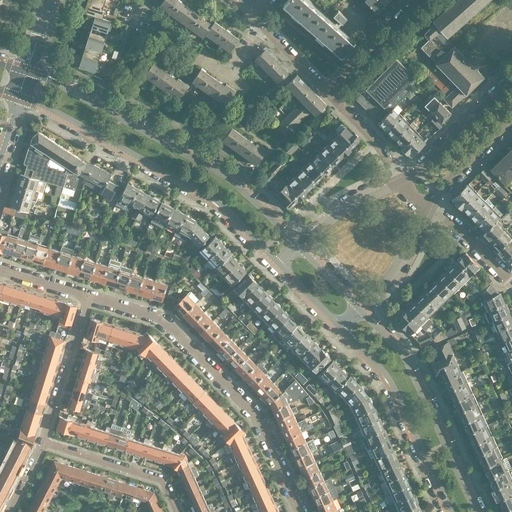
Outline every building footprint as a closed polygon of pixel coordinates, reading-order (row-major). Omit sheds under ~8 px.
[(163,0),(160,4),(182,20),(190,9),(177,0),(163,0)] [(330,19),(308,0),(287,0),(283,4),(342,56),(355,41),(338,27),(347,18),(338,10),(330,19)] [(380,0),(364,0),(376,12),(385,4),(380,0)] [(430,37),(430,38),(420,48),(435,64),(457,87),(444,99),(451,107),(464,94),(465,95),(484,78),(453,47),(443,37),(485,0),(455,0),(433,20),(434,21),(423,32),(424,35),(425,36),(429,38),(430,37)] [(103,7),(87,1),(83,12),(95,16),(100,17),(103,7)] [(190,9),(182,20),(204,36),(207,33),(206,32),(212,25),(212,24),(190,9)] [(95,16),(92,26),(108,31),(111,21),(100,17),(95,16)] [(206,32),(207,33),(231,50),(239,39),(214,21),(212,24),(212,25),(206,32)] [(92,26),(89,35),(105,41),(108,31),(92,26)] [(89,35),(86,45),(102,50),(105,41),(89,35)] [(86,45),(83,54),(98,60),(102,50),(86,45)] [(267,48),(256,58),(284,87),(286,85),(293,78),(294,76),(267,48)] [(453,90),(415,51),(408,58),(446,97),(453,90)] [(98,60),(83,54),(79,65),(95,70),(98,60)] [(364,80),(350,94),(373,117),(375,115),(378,118),(387,110),(387,111),(403,95),(418,80),(415,76),(405,67),(396,58),(389,65),(383,71),(378,66),(364,80)] [(145,74),(151,78),(179,98),(188,85),(178,78),(177,80),(153,63),(145,74)] [(201,69),(193,80),(227,104),(236,91),(226,84),(225,85),(201,69)] [(293,78),(286,85),(302,101),(311,110),(315,115),(326,104),(296,74),(294,76),(293,78)] [(429,83),(425,87),(430,92),(430,91),(432,93),(436,90),(429,83)] [(414,93),(410,97),(415,102),(419,98),(414,93)] [(302,101),(293,110),(302,119),(311,110),(302,101)] [(439,101),(430,110),(440,121),(439,121),(441,123),(450,114),(440,104),(441,103),(439,101)] [(416,110),(420,114),(425,108),(421,104),(416,110)] [(380,120),(379,121),(379,122),(379,124),(382,126),(384,126),(387,130),(401,116),(393,108),(380,120)] [(293,110),(285,118),(294,127),(302,119),(293,110)] [(332,111),(331,112),(328,114),(333,120),(336,117),(335,117),(337,115),(332,111)] [(428,122),(429,121),(433,117),(429,113),(424,118),(428,122)] [(401,116),(387,130),(388,131),(388,132),(390,135),(392,135),(395,138),(409,124),(401,116)] [(430,124),(436,130),(440,127),(432,118),(433,117),(429,121),(429,122),(430,124)] [(294,127),(285,118),(276,126),(285,135),(294,127)] [(338,132),(335,135),(350,150),(350,149),(349,148),(359,138),(353,132),(351,134),(341,123),(335,129),(338,132)] [(409,124),(395,138),(396,139),(396,141),(398,143),(400,143),(403,146),(417,133),(420,129),(415,124),(411,127),(409,124)] [(232,128),(223,140),(257,164),(266,150),(256,143),(255,145),(232,128)] [(30,143),(78,174),(78,175),(79,174),(86,178),(93,164),(83,159),(82,160),(38,132),(32,136),(30,143)] [(309,133),(304,137),(306,139),(309,141),(313,137),(309,133)] [(417,133),(403,146),(403,147),(402,148),(410,156),(425,141),(422,138),(417,133)] [(335,135),(327,143),(340,157),(343,154),(344,155),(350,150),(335,135)] [(27,165),(26,168),(24,174),(39,179),(42,180),(57,185),(63,186),(75,190),(78,178),(76,177),(78,174),(30,143),(30,144),(33,146),(32,147),(28,147),(23,163),(27,165)] [(318,144),(315,148),(319,151),(332,165),(335,162),(337,162),(339,160),(339,157),(340,157),(327,143),(322,148),(318,144)] [(299,147),(295,144),(286,152),(290,156),(299,147)] [(511,148),(503,158),(511,167),(511,148)] [(319,151),(310,160),(323,173),(327,169),(329,170),(331,167),(331,165),(332,165),(319,151)] [(511,167),(503,158),(493,168),(491,169),(493,171),(493,172),(505,185),(511,178),(511,167)] [(310,160),(302,168),(315,181),(316,181),(318,181),(320,178),(320,176),(323,173),(310,160)] [(279,161),(271,170),(275,174),(283,165),(282,164),(279,161)] [(93,164),(86,178),(87,179),(84,183),(94,189),(97,184),(104,188),(101,194),(111,199),(111,198),(118,186),(108,181),(112,174),(93,164)] [(298,171),(293,176),(306,190),(307,189),(309,189),(312,186),(312,185),(315,181),(302,168),(300,166),(297,170),(298,171)] [(483,169),(478,174),(487,182),(492,177),(483,169)] [(262,178),(261,180),(260,180),(265,185),(267,183),(267,184),(276,175),(275,174),(271,170),(262,179),(262,178)] [(18,183),(17,185),(37,190),(38,184),(41,185),(42,180),(39,179),(24,174),(24,175),(21,174),(19,179),(18,179),(17,182),(18,183)] [(293,176),(285,184),(299,199),(305,193),(304,192),(306,190),(293,176)] [(490,179),(486,183),(489,187),(494,181),(491,178),(490,179)] [(120,197),(121,198),(120,199),(128,203),(130,204),(138,189),(127,183),(124,189),(120,197)] [(285,184),(275,195),(287,208),(298,198),(299,199),(285,184)] [(452,199),(460,208),(462,207),(476,193),(470,187),(471,186),(468,184),(452,199)] [(15,190),(14,195),(33,201),(37,190),(17,185),(17,186),(16,186),(15,189),(15,190)] [(59,197),(63,186),(57,185),(53,195),(58,197),(59,197)] [(501,186),(496,190),(504,197),(508,193),(501,186)] [(138,189),(130,204),(140,210),(149,195),(138,189)] [(476,193),(462,207),(465,210),(464,212),(467,215),(469,214),(470,215),(484,201),(476,193)] [(12,201),(11,206),(13,206),(13,207),(29,212),(30,207),(31,208),(33,201),(14,195),(14,196),(12,197),(11,199),(12,201)] [(149,195),(140,210),(151,216),(158,203),(159,200),(149,195)] [(75,210),(78,202),(60,197),(58,204),(75,210)] [(484,201),(470,215),(469,217),(472,220),(474,219),(477,223),(492,209),(493,207),(485,200),(484,201)] [(160,204),(151,221),(161,227),(164,222),(165,223),(173,208),(161,201),(160,204)] [(511,204),(500,217),(498,219),(505,226),(511,234),(511,204)] [(7,207),(5,206),(3,212),(5,212),(5,213),(13,215),(15,209),(7,206),(7,207)] [(173,208),(165,223),(176,229),(185,214),(173,208)] [(15,209),(13,215),(23,218),(24,217),(25,212),(15,209)] [(492,209),(477,223),(478,223),(477,225),(479,228),(481,227),(485,231),(498,219),(500,217),(492,209)] [(185,214),(176,229),(188,236),(196,221),(185,214)] [(485,231),(483,233),(490,241),(505,226),(498,219),(485,231)] [(196,221),(188,236),(189,236),(199,247),(208,239),(210,237),(196,222),(196,221)] [(491,241),(489,243),(494,248),(496,249),(498,247),(511,234),(505,226),(490,241),(491,241)] [(17,236),(12,254),(17,256),(18,257),(20,258),(21,257),(22,257),(27,240),(21,238),(24,229),(20,227),(18,237),(17,236)] [(100,235),(109,238),(112,232),(103,229),(100,235)] [(7,233),(1,252),(2,252),(2,251),(7,252),(7,254),(10,255),(11,254),(12,254),(17,236),(7,233)] [(511,234),(498,247),(499,248),(496,251),(504,259),(511,251),(511,234)] [(214,236),(202,249),(203,250),(203,251),(209,258),(222,245),(222,244),(222,242),(220,240),(217,240),(214,236)] [(27,240),(22,257),(27,259),(27,260),(30,261),(32,260),(38,243),(27,240)] [(38,243),(32,260),(38,262),(38,263),(40,264),(42,263),(43,264),(48,247),(48,246),(38,243)] [(74,245),(73,250),(66,271),(79,274),(83,258),(76,256),(79,246),(74,245)] [(222,245),(209,258),(217,266),(231,253),(230,252),(230,251),(228,248),(226,248),(222,245)] [(59,251),(54,267),(55,267),(57,268),(66,271),(73,250),(61,246),(59,251)] [(48,247),(43,264),(54,267),(59,251),(48,247)] [(231,253),(217,266),(215,267),(224,276),(237,263),(236,262),(237,260),(234,258),(232,257),(229,255),(231,253)] [(457,261),(456,262),(471,277),(480,268),(479,267),(465,253),(461,257),(459,256),(457,259),(457,261)] [(83,258),(79,274),(90,278),(95,262),(83,258)] [(95,262),(90,278),(102,282),(107,266),(95,262)] [(449,269),(448,270),(462,285),(471,277),(456,262),(453,265),(451,265),(449,267),(449,269)] [(237,263),(224,276),(218,282),(221,285),(227,279),(231,283),(232,283),(233,284),(246,271),(244,270),(245,268),(243,266),(240,266),(237,263)] [(107,266),(102,282),(114,285),(119,269),(107,266)] [(120,266),(119,269),(114,285),(126,289),(128,283),(131,273),(131,270),(120,266)] [(201,274),(196,270),(192,274),(197,278),(201,274)] [(440,277),(439,278),(454,293),(462,285),(448,270),(444,273),(442,273),(440,275),(440,277)] [(128,283),(126,289),(138,292),(143,276),(131,273),(128,283)] [(248,274),(235,287),(235,288),(233,289),(242,298),(256,283),(253,279),(253,277),(251,275),(249,275),(248,274)] [(143,276),(138,292),(150,296),(155,280),(143,276)] [(432,285),(431,287),(445,301),(454,293),(439,278),(436,282),(434,281),(432,283),(432,285)] [(155,280),(150,296),(162,300),(163,297),(164,297),(168,284),(155,280)] [(4,283),(0,295),(0,298),(9,302),(14,286),(4,283)] [(256,283),(242,298),(249,306),(264,291),(263,291),(263,289),(261,286),(259,286),(256,283)] [(481,293),(484,300),(483,300),(488,311),(504,304),(504,302),(505,301),(503,298),(502,297),(499,293),(490,284),(481,293)] [(9,302),(20,305),(25,289),(14,286),(9,302)] [(422,295),(436,310),(445,301),(431,287),(430,287),(428,287),(426,289),(426,291),(422,295)] [(25,289),(20,305),(20,306),(24,308),(25,304),(30,306),(35,292),(25,289)] [(176,304),(174,306),(183,314),(195,302),(197,300),(196,299),(199,296),(191,289),(189,292),(176,304)] [(478,289),(473,294),(477,298),(481,293),(478,289)] [(264,291),(249,306),(258,314),(272,300),(272,299),(272,298),(269,295),(267,295),(264,291)] [(35,292),(30,306),(36,308),(35,311),(39,312),(39,311),(44,295),(35,292)] [(472,293),(468,297),(473,302),(477,298),(472,293)] [(39,311),(50,314),(55,299),(44,295),(39,311)] [(418,299),(414,303),(428,318),(436,310),(422,295),(420,295),(418,297),(418,299)] [(55,299),(50,314),(59,317),(58,320),(60,320),(65,302),(55,299)] [(272,300),(258,314),(266,323),(280,308),(280,306),(277,303),(275,303),(272,300)] [(65,302),(60,320),(68,323),(70,324),(76,305),(65,302)] [(195,302),(183,314),(191,323),(204,311),(195,302)] [(410,307),(405,312),(420,326),(428,318),(414,303),(411,303),(409,305),(410,307)] [(504,304),(488,311),(489,313),(487,314),(488,317),(490,316),(492,321),(509,313),(508,312),(509,311),(508,308),(506,307),(504,304)] [(462,306),(456,311),(459,314),(465,309),(462,306)] [(219,315),(221,317),(224,314),(229,310),(226,307),(221,312),(219,315)] [(280,308),(266,323),(274,331),(288,316),(288,314),(285,311),(283,311),(280,308)] [(204,311),(191,323),(200,332),(212,320),(204,311)] [(401,315),(397,320),(411,334),(420,326),(405,312),(403,311),(401,314),(401,315)] [(509,313),(492,321),(487,323),(489,327),(490,327),(493,332),(497,331),(498,330),(498,331),(511,324),(511,317),(509,313)] [(462,315),(457,318),(461,327),(463,330),(468,328),(464,318),(462,315)] [(288,316),(274,331),(282,340),(297,325),(293,321),(293,320),(291,317),(289,317),(288,316)] [(91,318),(86,337),(89,337),(89,338),(96,340),(102,322),(91,318)] [(457,318),(452,320),(453,321),(457,331),(463,330),(461,327),(457,318)] [(212,320),(200,332),(209,341),(221,329),(212,320)] [(452,326),(444,334),(448,337),(455,333),(457,331),(453,321),(450,323),(452,326)] [(102,322),(96,340),(98,341),(99,338),(108,341),(113,325),(102,322)] [(257,330),(249,322),(246,326),(254,334),(257,330)] [(511,324),(498,331),(503,341),(511,336),(511,324)] [(113,325),(108,341),(118,344),(123,328),(113,325)] [(297,325),(282,340),(290,348),(305,333),(301,330),(301,328),(298,325),(297,325)] [(123,328),(118,344),(129,347),(134,331),(123,328)] [(477,328),(473,329),(478,339),(482,337),(477,328)] [(221,329),(209,341),(217,350),(230,337),(221,329)] [(21,333),(12,331),(9,341),(17,344),(21,333)] [(134,331),(129,347),(139,350),(144,335),(134,331)] [(442,331),(434,339),(437,342),(448,337),(444,334),(442,331)] [(144,335),(139,350),(139,351),(145,356),(158,343),(147,332),(144,335)] [(305,333),(290,348),(298,356),(313,342),(309,338),(310,336),(307,333),(305,333)] [(46,345),(46,346),(62,351),(65,340),(59,338),(54,337),(49,335),(48,340),(46,345)] [(419,342),(418,342),(422,349),(431,345),(437,342),(434,339),(430,336),(419,342)] [(511,336),(503,341),(498,343),(502,353),(511,348),(511,336)] [(230,337),(217,350),(226,358),(238,346),(230,337)] [(435,345),(432,347),(436,356),(438,355),(440,359),(431,364),(436,373),(440,371),(444,379),(461,371),(453,354),(454,354),(451,347),(458,344),(456,338),(436,347),(435,345)] [(313,342),(298,356),(307,365),(322,350),(321,349),(320,349),(317,346),(317,344),(315,342),(313,342)] [(158,343),(145,356),(146,358),(147,356),(154,363),(165,351),(158,343)] [(46,346),(43,356),(58,361),(62,351),(46,346)] [(238,346),(226,358),(234,367),(247,355),(238,346)] [(511,348),(502,353),(507,362),(511,360),(511,348)] [(86,349),(83,359),(96,363),(97,363),(100,364),(101,360),(97,359),(99,353),(86,349)] [(322,350),(307,365),(314,372),(316,371),(329,357),(329,355),(326,352),(324,352),(322,350)] [(165,351),(154,363),(161,371),(173,359),(165,351)] [(247,355),(234,367),(243,376),(255,364),(247,355)] [(43,356),(39,367),(55,372),(58,361),(43,356)] [(83,359),(80,368),(94,373),(95,367),(99,368),(100,364),(97,363),(96,363),(83,359)] [(173,359),(161,371),(166,376),(163,378),(166,382),(169,379),(181,367),(173,359)] [(5,367),(4,373),(8,374),(10,369),(8,368),(10,364),(2,361),(1,366),(5,367)] [(333,361),(318,374),(327,382),(341,369),(337,365),(337,364),(335,361),(334,361),(333,361)] [(255,364),(243,376),(252,385),(264,373),(267,370),(258,362),(255,364)] [(489,362),(484,364),(487,372),(492,370),(489,362)] [(39,367),(36,378),(52,382),(55,372),(39,367)] [(181,367),(169,379),(177,387),(189,375),(181,367)] [(461,371),(444,379),(446,383),(445,385),(447,388),(448,389),(449,390),(468,382),(465,375),(472,371),(471,367),(463,370),(461,371)] [(77,378),(91,382),(94,383),(95,379),(92,378),(94,373),(80,368),(77,378)] [(341,369),(327,382),(335,391),(337,390),(344,383),(343,382),(348,377),(345,373),(345,372),(343,369),(342,370),(341,369)] [(303,384),(308,379),(300,371),(295,376),(303,384)] [(264,373),(252,385),(261,394),(273,382),(264,373)] [(189,375),(177,387),(182,392),(178,395),(181,397),(184,394),(196,383),(189,375)] [(344,383),(337,390),(344,398),(358,385),(354,381),(354,379),(352,376),(350,376),(349,376),(348,377),(343,382),(344,383)] [(36,378),(33,388),(48,393),(52,382),(36,378)] [(77,378),(74,387),(87,391),(88,386),(93,387),(94,383),(91,382),(77,378)] [(132,378),(126,380),(129,386),(135,384),(132,378)] [(282,392),(270,404),(273,409),(288,402),(288,403),(308,394),(295,379),(290,384),(282,393),(282,392)] [(273,382),(261,394),(270,404),(282,392),(282,393),(283,392),(273,382)] [(468,382),(449,390),(451,394),(451,397),(452,399),(454,400),(454,401),(473,392),(468,382)] [(196,383),(184,394),(181,397),(184,401),(187,398),(192,402),(204,391),(196,383)] [(309,385),(306,388),(311,392),(314,395),(317,392),(314,388),(313,389),(309,385)] [(358,385),(344,398),(347,401),(351,405),(368,397),(363,391),(363,389),(361,387),(359,386),(358,385)] [(74,387),(71,397),(88,402),(89,398),(85,397),(87,391),(74,387)] [(138,391),(137,390),(133,395),(138,399),(141,395),(145,390),(142,387),(138,391)] [(33,388),(29,398),(45,403),(48,393),(33,388)] [(112,400),(114,395),(102,391),(100,396),(112,400)] [(204,391),(192,402),(200,410),(212,399),(204,391)] [(317,392),(314,395),(321,403),(325,400),(317,392)] [(473,392),(454,401),(456,405),(455,407),(457,410),(458,410),(459,412),(478,403),(473,392)] [(500,394),(504,402),(509,400),(505,392),(500,394)] [(147,400),(141,395),(138,399),(144,404),(147,400)] [(310,395),(307,397),(310,404),(315,401),(310,395)] [(24,397),(21,408),(26,409),(42,414),(45,403),(29,398),(24,397)] [(81,411),(83,405),(87,407),(88,402),(71,397),(68,407),(78,410),(81,411)] [(368,397),(351,405),(351,406),(356,415),(373,407),(371,403),(372,402),(371,399),(369,398),(368,397)] [(212,399),(200,410),(207,418),(219,406),(212,399)] [(478,403),(459,412),(461,415),(460,417),(461,420),(463,421),(464,422),(482,413),(479,407),(487,403),(486,399),(478,403)] [(288,402),(273,409),(273,412),(274,415),(275,416),(277,419),(292,412),(293,412),(297,410),(295,407),(291,409),(288,403),(288,402)] [(219,406),(207,418),(215,426),(227,414),(219,406)] [(373,407),(356,415),(360,425),(378,417),(376,413),(377,412),(375,409),(374,408),(373,407)] [(26,409),(23,420),(39,425),(42,414),(26,409)] [(292,412),(277,419),(278,420),(277,422),(278,424),(280,426),(281,429),(297,422),(293,412),(292,412)] [(337,412),(331,414),(335,425),(341,422),(337,412)] [(482,413),(464,422),(466,426),(465,428),(467,431),(468,432),(468,433),(487,424),(482,413)] [(227,414),(215,426),(223,434),(235,422),(227,414)] [(68,415),(66,419),(61,417),(57,430),(67,433),(71,420),(76,421),(77,417),(71,415),(70,415),(68,415)] [(378,417),(360,425),(365,436),(383,428),(381,424),(382,423),(380,419),(378,419),(378,417)] [(21,428),(20,430),(35,435),(39,425),(23,420),(20,428),(21,428)] [(71,420),(67,433),(77,436),(81,422),(81,423),(76,421),(71,420)] [(81,422),(77,436),(86,439),(90,425),(91,421),(86,420),(85,424),(81,422)] [(90,425),(86,439),(96,442),(100,429),(95,427),(96,423),(91,421),(90,425)] [(235,422),(223,434),(222,435),(228,442),(243,435),(245,433),(235,422)] [(297,422),(281,429),(282,430),(281,431),(283,434),(284,435),(286,439),(301,431),(302,432),(312,427),(311,423),(300,428),(297,422)] [(345,432),(340,423),(335,425),(340,435),(345,432)] [(487,424),(468,433),(471,437),(470,439),(472,442),(473,443),(474,443),(492,435),(487,424)] [(100,429),(96,442),(105,445),(109,432),(111,428),(106,426),(105,431),(100,429)] [(15,428),(11,438),(17,440),(32,446),(35,436),(35,435),(20,430),(15,428)] [(109,432),(105,445),(115,448),(119,435),(114,433),(115,429),(111,428),(109,432)] [(383,428),(362,438),(367,448),(388,439),(386,434),(386,433),(385,430),(383,429),(383,428)] [(333,429),(326,432),(330,442),(337,438),(333,429)] [(301,431),(286,439),(287,440),(286,441),(287,444),(289,445),(290,448),(306,441),(302,432),(301,431)] [(119,435),(115,448),(124,451),(130,433),(126,432),(124,437),(119,435)] [(189,434),(187,437),(195,445),(199,440),(191,432),(189,434)] [(130,433),(124,451),(134,453),(138,441),(133,439),(134,435),(130,433)] [(243,435),(228,442),(232,452),(247,445),(243,435)] [(492,435),(474,443),(475,448),(475,449),(476,453),(478,453),(478,454),(497,446),(492,435)] [(138,441),(134,453),(144,456),(149,440),(145,438),(143,442),(138,441)] [(388,439),(367,448),(372,459),(375,458),(393,450),(390,445),(391,443),(390,440),(388,440),(388,439)] [(16,441),(12,448),(27,456),(32,446),(17,440),(17,441),(16,441)] [(149,440),(144,456),(153,459),(157,447),(152,445),(153,441),(149,440)] [(339,440),(327,446),(331,453),(342,448),(339,440)] [(306,441),(290,448),(291,449),(290,451),(292,454),(293,455),(295,458),(310,451),(306,441)] [(157,447),(153,459),(163,462),(167,450),(168,445),(164,444),(162,448),(157,447)] [(346,447),(348,452),(347,453),(348,457),(355,454),(351,444),(346,447)] [(167,450),(163,462),(170,464),(171,465),(172,466),(172,464),(176,453),(171,451),(172,447),(168,445),(167,450)] [(247,445),(232,452),(237,462),(252,455),(247,445)] [(497,446),(478,454),(480,458),(480,460),(481,463),(483,464),(484,465),(501,457),(502,457),(497,446)] [(192,447),(189,450),(194,456),(197,453),(192,447)] [(12,448),(7,458),(20,464),(22,465),(22,464),(27,456),(12,448)] [(393,450),(375,458),(381,470),(398,462),(395,456),(396,454),(395,451),(393,450)] [(310,451),(295,458),(295,459),(295,461),(296,463),(298,464),(299,467),(306,464),(315,461),(310,451)] [(172,464),(172,466),(176,470),(189,464),(186,459),(187,459),(185,455),(182,453),(181,454),(176,453),(172,464)] [(252,455),(237,462),(242,472),(256,465),(252,455)] [(501,457),(484,465),(486,471),(486,473),(487,476),(489,477),(489,478),(508,469),(511,468),(506,457),(502,459),(501,457)] [(7,458),(2,468),(16,475),(22,465),(20,464),(7,458)] [(357,458),(351,461),(354,467),(360,464),(357,458)] [(189,464),(176,470),(180,478),(192,472),(197,471),(192,460),(188,462),(189,464)] [(54,461),(45,479),(58,485),(61,478),(54,461)] [(73,467),(54,461),(61,478),(68,481),(73,467)] [(306,464),(299,467),(300,468),(299,470),(301,473),(302,474),(304,477),(319,470),(315,461),(306,464)] [(395,464),(381,470),(386,481),(403,473),(403,472),(404,470),(402,467),(400,466),(398,462),(395,464)] [(256,465),(242,472),(246,482),(261,475),(256,465)] [(354,467),(360,480),(365,478),(359,465),(354,467)] [(73,467),(68,481),(79,484),(83,470),(73,467)] [(2,468),(0,472),(0,478),(12,485),(16,475),(2,468)] [(511,478),(508,469),(489,478),(491,482),(491,484),(492,487),(494,487),(494,488),(511,480),(511,478)] [(90,487),(94,474),(83,470),(79,484),(83,485),(81,493),(87,495),(89,487),(90,487)] [(319,470),(304,477),(304,478),(304,480),(305,482),(307,483),(309,487),(324,480),(319,470)] [(192,472),(180,478),(184,487),(197,482),(194,477),(198,475),(197,471),(192,472)] [(347,481),(354,477),(352,473),(345,476),(347,481)] [(386,481),(381,483),(386,493),(408,483),(409,482),(407,478),(405,477),(403,473),(386,481)] [(94,474),(90,487),(100,491),(105,477),(94,474)] [(261,475),(246,482),(251,492),(265,485),(261,475)] [(105,477),(100,491),(108,493),(106,497),(109,498),(111,494),(115,480),(105,477)] [(0,478),(0,491),(7,494),(12,485),(0,478)] [(58,485),(45,479),(40,488),(53,495),(57,497),(58,495),(54,493),(58,485)] [(115,480),(111,494),(109,498),(112,499),(113,495),(121,497),(126,484),(115,480)] [(324,480),(309,487),(309,488),(308,490),(310,492),(312,493),(313,496),(328,489),(324,480)] [(511,480),(494,488),(496,493),(495,494),(497,498),(499,498),(499,499),(511,492),(511,480)] [(197,482),(184,487),(189,496),(205,489),(203,485),(199,487),(197,482)] [(408,483),(390,492),(381,496),(384,501),(393,496),(395,502),(413,494),(413,493),(414,491),(412,489),(410,488),(408,483)] [(126,484),(121,497),(129,499),(127,504),(130,505),(132,500),(136,487),(128,484),(126,484)] [(265,485),(251,492),(256,502),(270,495),(265,485)] [(136,487),(132,500),(132,501),(133,498),(141,500),(141,501),(145,503),(146,501),(154,493),(136,487)] [(40,488),(35,498),(48,505),(53,495),(40,488)] [(205,489),(189,496),(193,505),(205,500),(203,495),(207,493),(205,489)] [(328,489),(313,496),(313,497),(313,499),(314,502),(316,503),(318,506),(333,500),(328,489)] [(154,493),(146,501),(145,503),(146,507),(148,506),(151,511),(155,511),(161,509),(154,493)] [(504,509),(511,506),(511,493),(499,499),(502,504),(501,505),(502,508),(504,509)] [(413,494),(395,502),(399,511),(401,511),(418,504),(417,504),(418,502),(417,499),(415,498),(413,494)] [(270,495),(256,502),(259,511),(260,511),(275,505),(270,495)] [(35,498),(30,508),(38,511),(44,511),(48,505),(35,498)] [(333,500),(318,506),(318,507),(317,509),(318,511),(319,511),(330,511),(337,509),(339,508),(335,499),(333,500)] [(205,500),(193,505),(195,511),(201,511),(209,509),(213,507),(211,503),(207,505),(205,500)]
